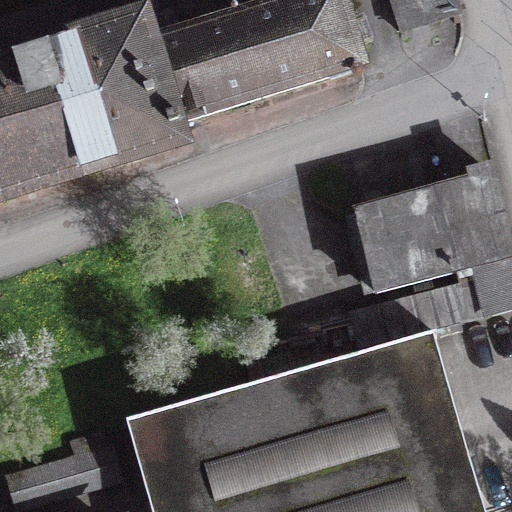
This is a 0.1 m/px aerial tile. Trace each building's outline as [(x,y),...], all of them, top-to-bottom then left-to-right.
[(138,33),(0,75),(0,200),(174,146),(170,136),(178,133),(176,125),(361,68),(340,0),(309,0),(144,52),(138,33)] [(461,13),(456,0),(389,0),(400,32),(461,13)] [(359,348),(511,309),(511,241),(496,176),(356,214),(375,295),(480,268),(484,285),(352,319),(359,348)] [(511,511),(511,435),(461,451),(427,338),(131,426),(156,511),(511,511)] [(92,436),(73,441),(78,459),(15,477),(24,508),(106,485),(92,436)]
